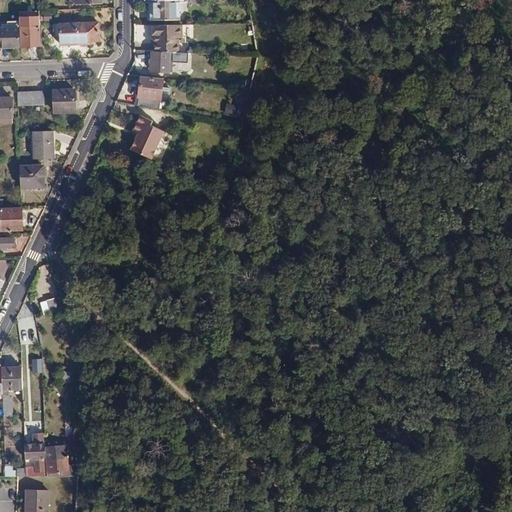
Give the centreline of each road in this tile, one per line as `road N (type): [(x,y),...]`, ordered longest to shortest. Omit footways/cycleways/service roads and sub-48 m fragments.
road 1 (track): [(92,303),(99,258),(137,255),(178,225),(222,234),(241,204),(293,168),(304,146),(341,135),(349,104),(423,15),(418,0)]
road 2 (track): [(511,140),(168,380)]
road 3 (track): [(38,243),(296,511)]
road 4 (residential): [(0,324),(122,67)]
road 5 (residential): [(0,71),(122,67)]
